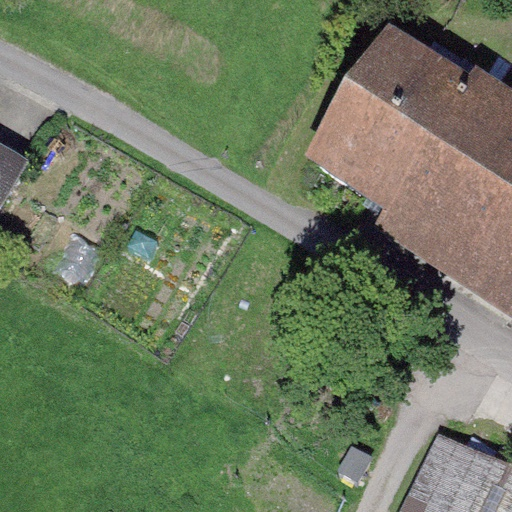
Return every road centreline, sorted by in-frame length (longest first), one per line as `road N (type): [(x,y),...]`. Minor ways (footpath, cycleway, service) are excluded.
road 1 (unclassified): [(511,357),(0,60)]
road 2 (track): [(370,511),(461,327)]
